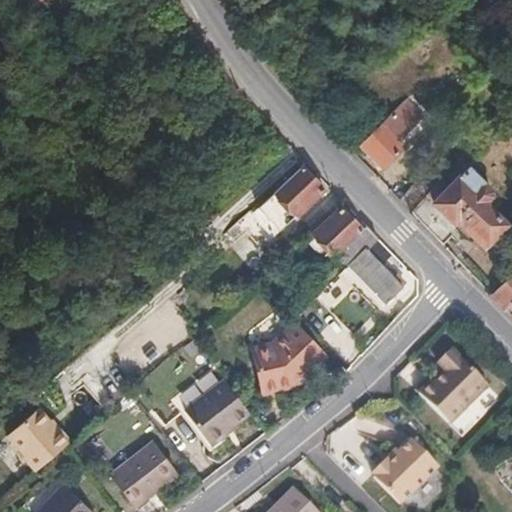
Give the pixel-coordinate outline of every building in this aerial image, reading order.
[(385,168),(436,119),(411,92),(360,143),(385,168)] [(292,217),(324,189),(302,164),(297,168),(292,175),(287,180),(270,194),(292,217)] [(506,221),(485,199),(493,191),(467,165),(452,181),(445,174),(429,191),(411,210),(443,242),(463,222),(484,243),(506,221)] [(411,210),(429,191),(418,179),(400,198),(411,210)] [(379,236),(366,223),(362,226),(343,205),(310,233),(331,256),(335,254),(346,265),(366,247),(379,236)] [(407,295),(366,247),(346,265),(379,304),(392,292),(401,301),(407,295)] [(511,271),(491,292),(508,310),(511,305),(511,271)] [(297,380),(322,355),(293,322),(274,340),(251,345),(262,390),(297,380)] [(452,423),(490,385),(452,348),(439,362),(447,371),(436,383),(432,380),(419,392),(452,423)] [(234,423),(233,421),(249,409),(226,377),(223,374),(182,403),(184,407),(211,443),(234,423)] [(70,439),(58,426),(57,427),(39,406),(7,433),(25,455),(24,456),(35,470),(70,439)] [(176,469),(154,439),(149,435),(108,468),(134,502),(176,469)] [(398,448),(389,458),(374,473),(377,475),(376,477),(401,504),(440,465),(414,438),(401,451),(398,448)] [(91,511),(95,508),(86,498),(66,479),(49,498),(36,510),(35,511),(91,511)] [(324,511),(298,484),(269,511),(324,511)]
